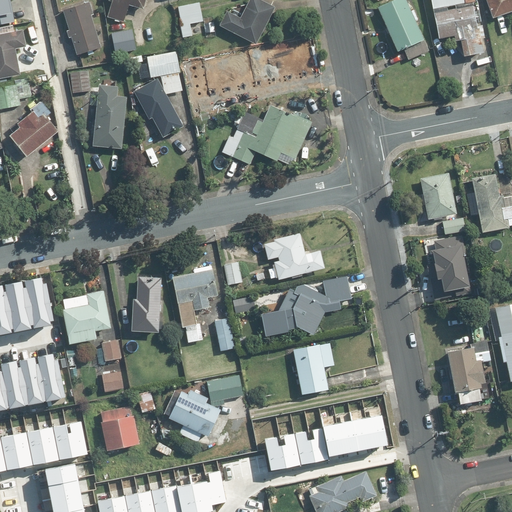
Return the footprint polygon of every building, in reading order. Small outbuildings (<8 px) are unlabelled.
[(0,0),(0,24),(19,22),(15,0),(0,0)] [(114,0),(110,16),(127,21),(131,4),(147,9),(149,0),(114,0)] [(230,11),(223,24),(259,43),(278,7),(265,0),(251,0),(242,18),(230,11)] [(405,51),(410,62),(430,53),(406,0),(395,0),(377,8),(397,54),(405,51)] [(427,0),(429,10),(471,4),(470,0),(427,0)] [(511,0),(481,0),(488,21),(511,12),(511,0)] [(90,2),(66,10),(71,28),(68,29),(71,38),(74,37),(79,54),(104,47),(90,2)] [(205,21),(202,2),(180,5),(185,37),(195,35),(193,22),(205,21)] [(471,8),(430,14),(434,41),(452,38),(453,44),(456,44),(459,59),(479,56),(471,8)] [(126,31),(128,48),(148,45),(145,28),(126,31)] [(128,48),(126,31),(115,33),(117,50),(128,48)] [(25,34),(0,37),(0,83),(25,79),(20,49),(28,48),(25,34)] [(153,76),(182,71),(179,51),(149,56),(153,76)] [(264,55),(242,61),(244,67),(232,70),(239,95),(278,84),(271,59),(266,60),(264,55)] [(91,70),(72,72),(74,92),(93,91),(91,70)] [(182,71),(153,76),(154,80),(136,90),(151,118),(154,116),(166,136),(186,125),(168,93),(186,90),(182,71)] [(105,85),(101,85),(99,118),(97,117),(95,146),(126,148),(129,96),(120,96),(121,86),(113,85),(113,80),(105,79),(105,85)] [(219,87),(195,90),(197,111),(221,108),(219,87)] [(28,157),(59,132),(47,118),(52,114),(42,102),(33,110),(34,112),(17,125),(20,129),(11,136),(28,157)] [(265,123),(244,115),(238,131),(244,134),(234,159),(251,166),(257,152),(280,162),(283,155),(297,161),(312,124),(271,107),(265,123)] [(447,174),(417,179),(423,222),(454,217),(452,204),(461,203),(460,194),(450,196),(447,174)] [(492,175),(468,180),(479,236),(511,229),(510,219),(511,218),(511,195),(496,198),(492,175)] [(463,218),(441,223),(443,234),(466,229),(463,218)] [(280,278),(328,268),(324,250),(308,253),(303,232),(277,238),(278,241),(267,243),(271,259),(282,256),(282,259),(276,261),(280,278)] [(461,234),(434,239),(435,246),(431,247),(434,261),(428,262),(434,296),(469,290),(461,245),(464,244),(461,234)] [(239,260),(225,263),(230,284),(244,281),(239,260)] [(199,322),(197,309),(212,307),(211,297),(221,295),(219,282),(222,281),(221,272),(218,273),(216,265),(195,268),(196,273),(175,277),(183,326),(188,325),(190,341),(205,339),(202,322),(199,322)] [(164,276),(140,275),(139,298),(136,298),(135,330),(162,331),(163,314),(170,315),(171,302),(163,302),(164,276)] [(317,333),(328,311),(356,306),(350,275),(324,280),(326,294),(302,282),(298,290),(293,287),(282,311),(266,313),(269,334),(306,328),(317,333)] [(0,288),(0,341),(62,330),(53,279),(0,288)] [(115,326),(108,289),(65,297),(73,342),(100,337),(99,329),(115,326)] [(257,297),(235,301),(237,313),(259,309),(257,297)] [(511,303),(491,308),(497,339),(493,339),(499,366),(502,365),(506,385),(511,383),(511,303)] [(219,344),(220,351),(237,348),(231,318),(218,320),(222,344),(219,344)] [(141,336),(126,339),(131,362),(146,360),(141,336)] [(98,349),(100,366),(108,365),(107,359),(123,357),(121,340),(104,343),(105,348),(98,349)] [(470,349),(443,354),(452,408),(478,403),(475,388),(481,387),(477,366),(489,364),(484,341),(469,344),(470,349)] [(336,364),(332,342),(297,349),(305,393),(331,388),(327,366),(336,364)] [(0,366),(0,416),(78,402),(69,354),(0,366)] [(112,369),(103,371),(106,391),(126,388),(123,371),(113,372),(112,369)] [(191,393),(185,390),(172,416),(212,436),(225,410),(216,406),(228,403),(227,399),(245,395),(241,375),(209,382),(214,405),(208,402),(210,397),(193,389),(191,393)] [(153,390),(141,393),(145,411),(158,408),(153,390)] [(135,405),(104,411),(111,449),(142,443),(135,405)] [(264,439),(270,471),(328,460),(328,457),(387,445),(381,417),(264,439)] [(0,437),(0,470),(86,454),(81,423),(0,437)] [(174,447),(161,441),(156,450),(169,457),(174,447)] [(114,456),(101,463),(106,472),(119,465),(114,456)] [(43,470),(51,511),(83,511),(74,464),(43,470)] [(337,511),(353,505),(351,501),(363,495),(365,500),(380,494),(369,469),(347,479),(345,475),(310,490),(319,511),(337,511)] [(99,501),(101,511),(201,511),(213,510),(213,505),(226,503),(219,471),(206,474),(207,480),(99,501)]
